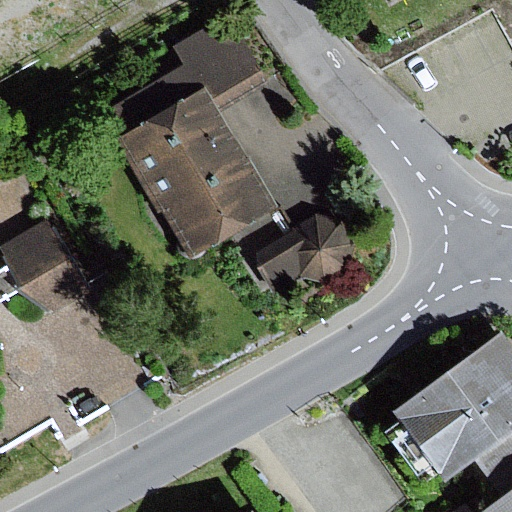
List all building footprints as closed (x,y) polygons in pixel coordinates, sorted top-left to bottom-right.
[(432,0),(412,0),(417,8),(432,0)] [(197,56),(224,102),(271,74),(233,10),(186,37),(197,56)] [(125,132),(118,137),(190,260),(285,205),(224,102),(197,56),(110,107),(125,132)] [(295,243),(262,263),(276,289),(302,276),(327,280),(350,270),(360,242),(344,218),(317,213),(293,226),(295,243)] [(50,217),(2,245),(11,263),(21,282),(54,310),(92,289),(50,217)] [(11,263),(0,269),(0,295),(21,282),(11,263)] [(511,338),(504,328),(399,404),(449,474),(476,454),(511,428),(511,338)] [(511,428),(476,454),(505,495),(511,489),(511,428)] [(511,511),(511,489),(505,495),(482,511),(511,511)] [(474,511),(467,503),(455,511),(474,511)]
